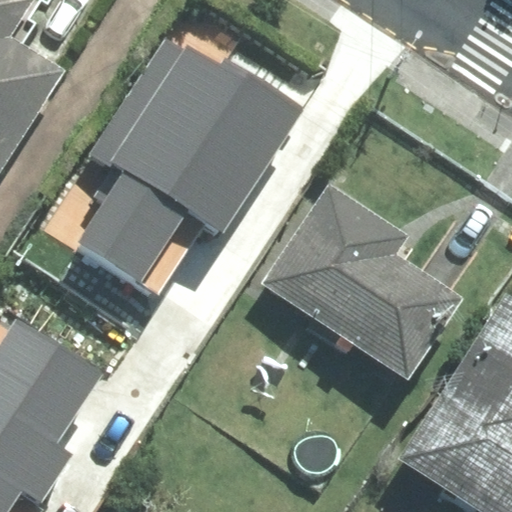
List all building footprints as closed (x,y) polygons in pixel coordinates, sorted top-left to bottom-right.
[(31,0),(0,0),(0,168),(58,75),(6,43),(32,0),(31,0)] [(77,243),(150,290),(193,224),(217,239),(294,121),(174,44),(101,156),(124,171),(77,243)] [(404,240),(324,191),(262,290),(409,382),(458,303),(390,261),(404,240)] [(511,511),(511,307),(500,300),(396,465),(472,511),(511,511)] [(0,511),(6,511),(21,490),(42,503),(71,456),(48,443),(95,366),(14,317),(0,340),(0,511)]
